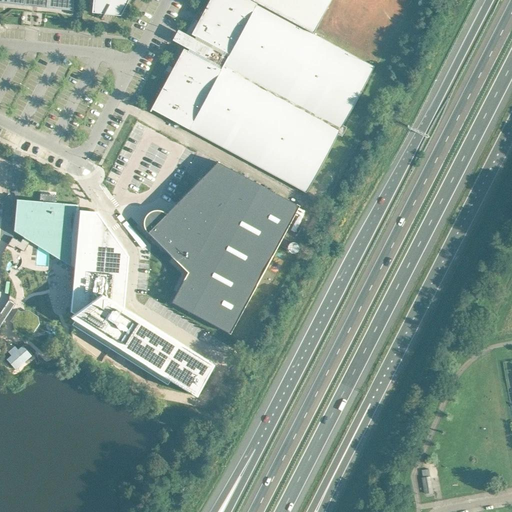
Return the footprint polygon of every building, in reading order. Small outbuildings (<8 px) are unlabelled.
[(73,0),(0,0),(0,3),(24,6),(24,4),(28,5),(32,6),(35,7),(37,7),(41,7),(46,6),(46,8),(73,11),(73,0)] [(128,0),(92,0),(92,13),(120,16),(128,0)] [(312,34),(330,0),(209,0),(200,17),(202,18),(200,23),(193,19),(185,34),(194,39),(192,41),(186,38),(185,40),(183,44),(189,47),(187,51),(183,49),(172,69),(149,111),(150,112),(151,110),(305,193),(373,67),(312,34)] [(281,237),(289,223),(290,224),(295,215),(294,214),(298,206),(217,162),(208,171),(208,170),(204,174),(204,175),(165,214),(164,213),(162,212),(161,212),(160,211),(159,211),(157,211),(155,211),(153,211),(151,212),(150,212),(149,213),(148,214),(147,215),(146,216),(145,216),(144,218),(144,219),(144,220),(143,222),(143,223),(143,224),(143,225),(143,226),(144,228),(145,230),(145,231),(146,232),(147,233),(173,258),(175,256),(178,258),(175,262),(187,273),(171,302),(229,334),(277,245),(284,248),(288,241),(281,237)] [(18,200),(15,232),(38,246),(49,253),(73,269),(74,259),(74,258),(79,211),(79,205),(56,203),(55,203),(55,197),(48,197),(41,196),(40,202),(39,202),(18,200)] [(73,269),(69,324),(172,379),(174,375),(199,389),(213,360),(115,307),(120,249),(96,212),(79,211),(74,258),(74,259),(73,269)] [(126,221),(123,223),(143,249),(146,246),(126,221)] [(294,262),(299,253),(291,249),(286,258),(294,262)] [(0,327),(15,304),(9,299),(0,312),(0,327)] [(17,312),(11,320),(17,324),(16,324),(17,329),(24,334),(29,333),(29,332),(31,333),(37,325),(35,324),(35,323),(34,318),(27,313),(23,314),(22,315),(17,312)] [(11,355),(6,360),(14,369),(30,355),(22,345),(17,350),(14,346),(8,352),(11,355)] [(157,423),(159,420),(161,417),(157,414),(153,420),(152,422),(156,424),(157,423)] [(198,448),(189,445),(187,450),(196,453),(198,448)] [(431,477),(423,478),(425,488),(426,494),(434,493),(432,487),(431,477)]
